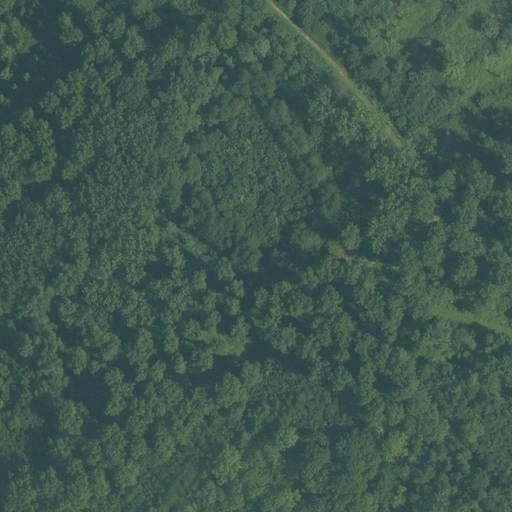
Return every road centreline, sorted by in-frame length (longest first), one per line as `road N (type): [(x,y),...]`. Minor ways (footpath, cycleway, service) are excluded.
road 1 (track): [(511,182),(59,511)]
road 2 (track): [(258,0),(376,111),(461,215)]
